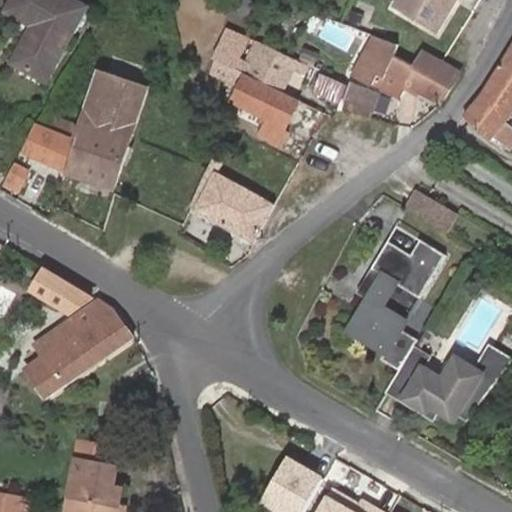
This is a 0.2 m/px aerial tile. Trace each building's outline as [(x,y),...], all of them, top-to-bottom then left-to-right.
[(48,81),(87,9),(70,0),(14,0),(8,12),(34,27),(14,63),(48,81)] [(457,0),(394,0),(390,7),(437,35),(457,0)] [(249,39),(230,31),(212,74),(239,87),(244,73),(283,93),(296,71),(305,76),(310,68),(262,45),(253,64),(240,58),(249,39)] [(368,60),(380,39),(375,36),(363,57),(368,60)] [(387,74),(441,103),(462,73),(425,52),(415,67),(395,57),(398,46),(380,39),(368,60),(363,57),(353,75),(372,86),(378,76),(384,79),(387,74)] [(479,102),(465,118),(481,132),(478,134),(490,144),(495,137),(504,145),(511,133),(511,128),(506,124),(511,115),(511,67),(505,63),(490,87),(484,96),(479,102)] [(322,74),(310,68),(305,76),(302,80),(316,88),(322,74)] [(300,102),(316,110),(324,96),(314,93),(316,88),(302,80),(305,76),(296,71),(283,93),(300,102)] [(76,141),(66,171),(114,188),(143,109),(151,88),(101,72),(92,94),(77,139),(76,141)] [(244,73),(239,87),(238,89),(232,104),(265,121),(258,134),(283,148),(291,134),(285,130),(300,102),(283,93),(244,73)] [(341,103),(348,86),(322,74),(316,88),(314,93),(324,96),(341,103)] [(378,89),(384,79),(378,76),(372,86),(378,89)] [(351,87),(345,100),(372,110),(379,94),(352,85),(351,87)] [(26,154),(66,171),(76,141),(37,127),(26,154)] [(3,191),(15,199),(34,166),(21,159),(3,191)] [(198,211),(254,242),(275,205),(219,173),(223,165),(214,160),(205,178),(213,183),(198,211)] [(190,207),(198,211),(213,183),(205,178),(190,207)] [(451,233),(462,214),(429,195),(420,189),(408,208),(451,233)] [(392,237),(415,249),(422,235),(399,224),(392,237)] [(464,424),(511,361),(490,348),(475,372),(457,360),(444,381),(425,369),(430,360),(413,349),(418,342),(400,331),(405,324),(383,309),(398,286),(420,300),(446,259),(421,243),(411,258),(388,244),(371,271),(382,278),(367,302),(357,318),(355,327),(356,332),(358,336),(362,339),(386,354),(381,361),(399,372),(390,387),(421,406),(425,399),(456,419),(464,424)] [(93,298),(41,269),(29,291),(69,315),(93,298)] [(367,302),(382,278),(371,271),(356,295),(367,302)] [(100,299),(97,301),(37,346),(44,357),(27,370),(46,398),(134,338),(112,308),(100,299)] [(390,387),(387,391),(427,415),(431,409),(454,423),(456,419),(425,399),(421,406),(390,387)] [(80,449),(104,453),(107,441),(82,436),(80,449)] [(282,511),(306,511),(326,471),(284,452),(260,502),(282,511)] [(110,503),(113,487),(117,468),(77,461),(67,508),(84,511),(123,511),(125,507),(120,506),(110,503)] [(389,511),(335,478),(313,511),(389,511)] [(123,489),(113,487),(110,503),(120,506),(123,489)]
